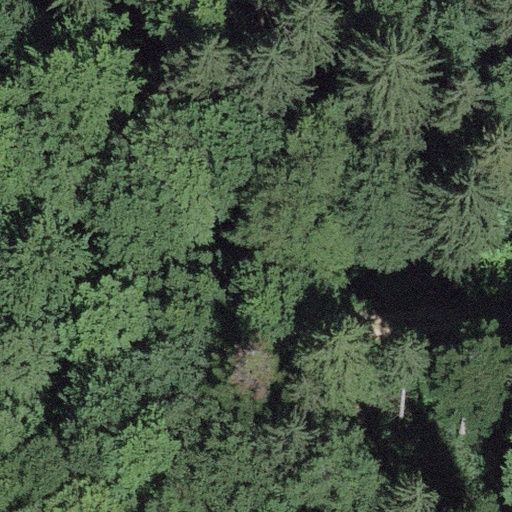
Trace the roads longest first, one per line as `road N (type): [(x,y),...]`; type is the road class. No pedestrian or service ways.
road 1 (track): [(511,326),(0,372)]
road 2 (track): [(0,162),(276,0)]
